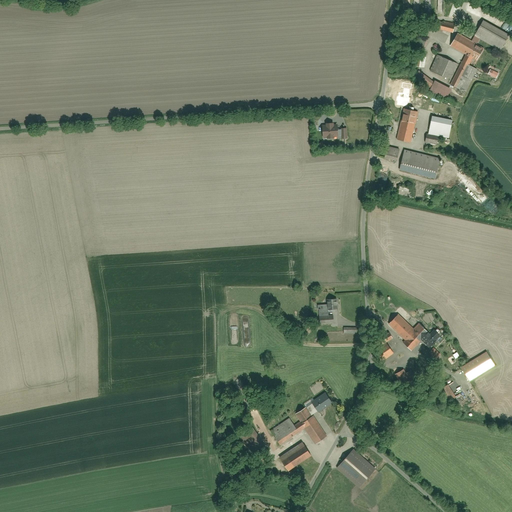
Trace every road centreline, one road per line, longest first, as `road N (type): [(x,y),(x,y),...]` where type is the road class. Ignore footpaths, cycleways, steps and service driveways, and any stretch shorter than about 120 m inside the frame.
road 1 (residential): [(0,128),(379,104)]
road 2 (residential): [(342,432),(370,363),(363,208),(379,104)]
road 3 (residential): [(342,432),(444,511)]
